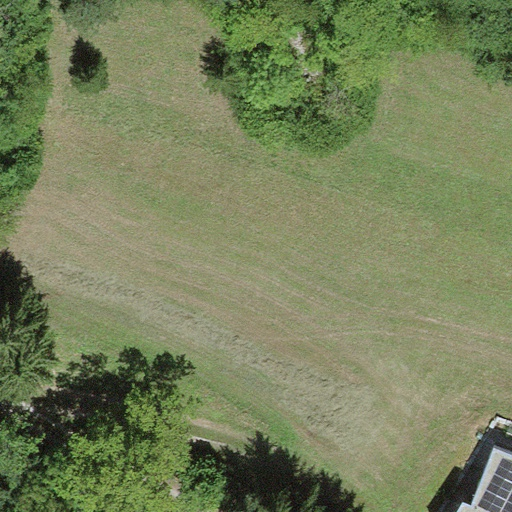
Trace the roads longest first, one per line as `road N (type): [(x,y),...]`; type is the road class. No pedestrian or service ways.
road 1 (track): [(2,405),(42,401),(125,413),(255,450)]
road 2 (track): [(0,403),(197,511)]
